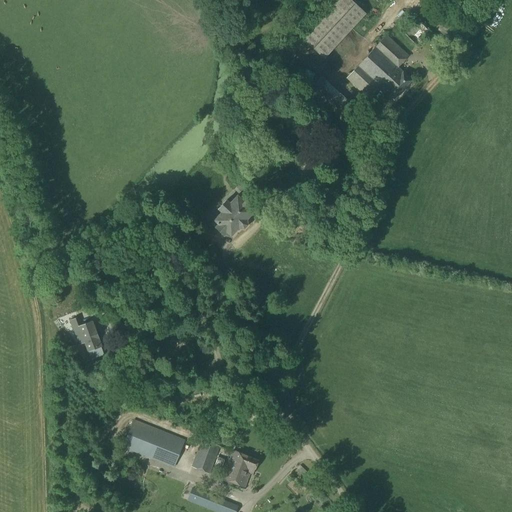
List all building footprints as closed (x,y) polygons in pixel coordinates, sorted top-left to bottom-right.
[(322,58),(364,14),(348,0),(335,0),(300,38),(322,58)] [(423,25),(410,35),(417,44),(430,35),(423,25)] [(409,80),(396,68),(407,56),(385,35),(345,79),(367,100),(378,87),(392,100),(391,100),(392,101),(410,81),(409,80)] [(333,63),(338,67),(357,49),(353,44),(333,63)] [(242,193),(248,186),(242,181),(236,188),(242,193)] [(253,211),(236,194),(228,202),(225,199),(215,209),(219,212),(211,220),(215,224),(213,227),(223,236),(226,233),(229,237),(237,229),(243,229),(246,226),(245,219),(253,211)] [(77,318),(69,320),(77,343),(83,341),(87,350),(90,361),(104,356),(100,346),(91,321),(80,326),(77,318)] [(173,468),(184,442),(133,422),(122,448),(173,468)] [(210,473),(219,447),(200,440),(191,467),(210,473)] [(257,460),(232,450),(221,479),(244,487),(249,474),(251,475),(257,460)] [(222,467),(224,460),(217,457),(215,465),(222,467)] [(212,511),(235,511),(238,506),(198,490),(193,504),(212,511)]
